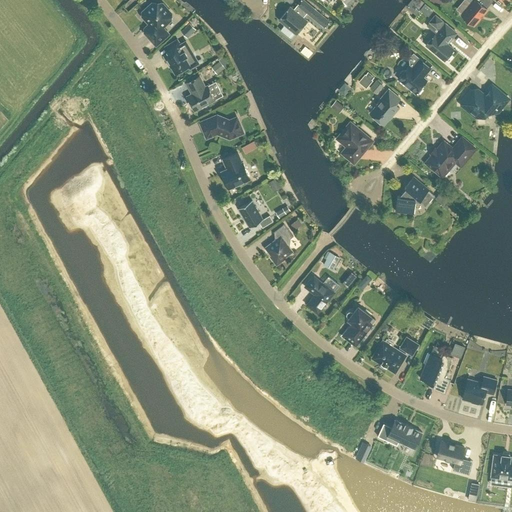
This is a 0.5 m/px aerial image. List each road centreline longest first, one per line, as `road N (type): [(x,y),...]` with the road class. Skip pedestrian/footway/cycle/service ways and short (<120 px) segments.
road 1 (residential): [(511,430),(417,403),(306,329),(228,234),(166,97),(129,39)]
road 2 (residential): [(129,39),(1,196),(131,439),(145,511)]
road 3 (residential): [(366,190),(511,18)]
